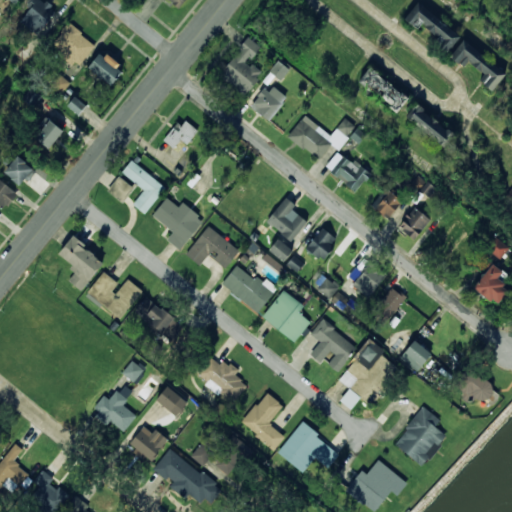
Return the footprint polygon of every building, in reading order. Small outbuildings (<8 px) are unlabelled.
[(40,34),(55,10),(40,0),(31,0),(19,20),(40,34)] [(167,0),(176,8),(183,0),(167,0)] [(506,76),(459,38),(417,4),(405,19),(432,41),(430,43),(445,56),(444,57),(459,69),(465,62),(483,77),(477,84),(491,95),(506,76)] [(94,45),(72,23),(53,41),(75,63),(94,45)] [(244,97),(261,73),(248,63),(260,48),(246,38),(217,78),(244,97)] [(90,65),(112,85),(126,70),(103,50),(90,65)] [(281,80),(289,69),(277,60),(269,71),(281,80)] [(394,113),(406,99),(370,68),(358,82),(394,113)] [(62,94),(70,82),(59,74),(51,86),(62,94)] [(285,99),(265,85),(249,107),(269,121),(285,99)] [(35,106),(41,94),(29,88),(23,99),(35,106)] [(72,106),(81,114),(88,106),(79,98),(72,106)] [(442,149),(452,137),(415,107),(405,119),(442,149)] [(287,135),(314,161),(332,143),(305,117),(287,135)] [(66,130),(52,119),(37,137),(51,149),(66,130)] [(197,136),(187,120),(162,136),(171,151),(197,136)] [(24,186),(38,167),(19,154),(6,173),(24,186)] [(332,174),(353,193),(368,176),(347,157),(332,174)] [(131,161),(120,173),(142,191),(131,204),(143,214),(165,189),(131,161)] [(121,202),(133,186),(118,176),(107,191),(121,202)] [(18,195),(0,177),(0,205),(4,209),(18,195)] [(431,185),(418,177),(412,186),(425,194),(431,185)] [(386,220),(401,204),(386,189),(370,205),(386,220)] [(307,221),(291,209),(294,204),(285,197),(266,221),(291,241),(307,221)] [(181,203),(178,207),(166,198),(152,215),(167,228),(161,235),(179,250),(203,221),(181,203)] [(412,241),(429,221),(414,208),(396,228),(412,241)] [(186,255),(200,266),(208,256),(225,269),(238,251),(207,227),(186,255)] [(304,248),(320,261),(337,240),(321,227),(304,248)] [(102,264),(70,237),(55,255),(76,272),(67,282),(79,292),(102,264)] [(498,259),(506,247),(494,239),(486,251),(498,259)] [(283,262),(290,251),(275,240),(267,251),(283,262)] [(221,285),(257,314),(273,294),(237,264),(221,285)] [(366,299),(384,278),(368,264),(349,285),(366,299)] [(505,299),(505,269),(480,269),(480,299),(505,299)] [(142,291),(123,278),(119,284),(102,272),(86,296),(121,321),(142,291)] [(384,324),(404,299),(391,289),(371,314),(384,324)] [(311,325),(285,294),(262,313),(289,344),(311,325)] [(182,327),(145,298),(132,315),(170,343),(182,327)] [(357,349),(322,320),(310,334),(321,343),(310,356),(322,366),(324,364),(335,374),(357,349)] [(429,357),(413,340),(404,349),(396,340),(389,346),(412,372),(429,357)] [(355,360),(365,369),(381,352),(370,342),(355,360)] [(234,404),(246,385),(234,377),(238,371),(222,360),(219,364),(209,358),(195,378),(234,404)] [(145,368),(131,359),(122,374),(136,383),(145,368)] [(452,386),(478,407),(493,389),(466,368),(452,386)] [(177,416),(188,402),(167,386),(156,400),(177,416)] [(104,397),(93,410),(122,434),(136,417),(122,405),(127,400),(116,391),(108,400),(104,397)] [(349,410),(358,400),(349,391),(339,401),(349,410)] [(240,423),(273,451),(283,438),(267,424),(282,406),(265,393),(240,423)] [(439,421),(422,408),(393,446),(421,467),(444,436),(433,428),(439,421)] [(327,469),(339,455),(301,423),(277,453),(302,473),(314,459),(327,469)] [(159,432),(152,439),(141,429),(128,443),(149,462),(168,441),(159,432)] [(250,454),(235,437),(210,460),(225,476),(250,454)] [(215,450),(203,440),(190,455),(202,466),(215,450)] [(0,462),(0,494),(8,483),(19,491),(30,476),(13,463),(22,450),(14,444),(0,462)] [(152,471),(185,497),(188,494),(201,504),(215,485),(169,449),(152,471)] [(361,472),(346,490),(372,511),(374,511),(390,494),(394,498),(406,484),(377,460),(364,475),(361,472)] [(26,497),(54,511),(59,511),(71,491),(39,474),(26,497)] [(88,511),(86,510),(89,505),(75,495),(62,511),(88,511)]
